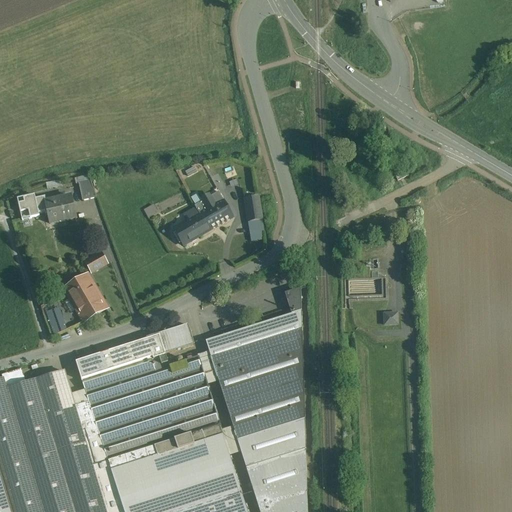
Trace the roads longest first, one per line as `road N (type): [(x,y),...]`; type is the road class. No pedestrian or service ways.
road 1 (residential): [(0,367),(139,325),(283,246),(291,212),(247,39),(251,14),(266,0)]
road 2 (track): [(392,306),(409,330),(416,511)]
road 3 (secondary): [(511,178),(384,102)]
road 4 (secondary): [(283,0),(330,58),(384,102)]
